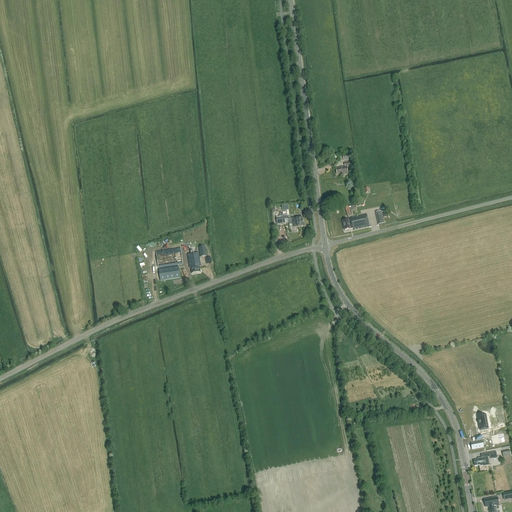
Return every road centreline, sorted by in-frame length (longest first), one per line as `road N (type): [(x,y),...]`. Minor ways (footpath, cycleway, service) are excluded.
road 1 (unclassified): [(0,378),(116,320),(324,245)]
road 2 (tertiary): [(471,511),(443,400),(351,310),(324,245)]
road 3 (tertiary): [(324,245),(290,0)]
